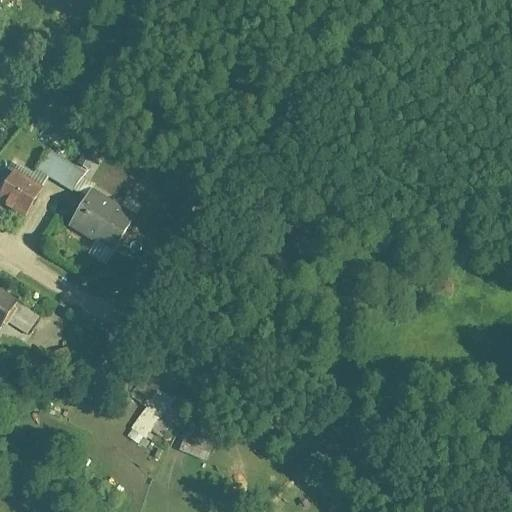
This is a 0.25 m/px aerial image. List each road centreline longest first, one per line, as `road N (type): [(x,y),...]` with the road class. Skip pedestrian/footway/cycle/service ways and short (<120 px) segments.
road 1 (unclassified): [(390,0),(118,310)]
road 2 (unclassified): [(439,511),(118,310)]
road 3 (residential): [(118,310),(0,237)]
